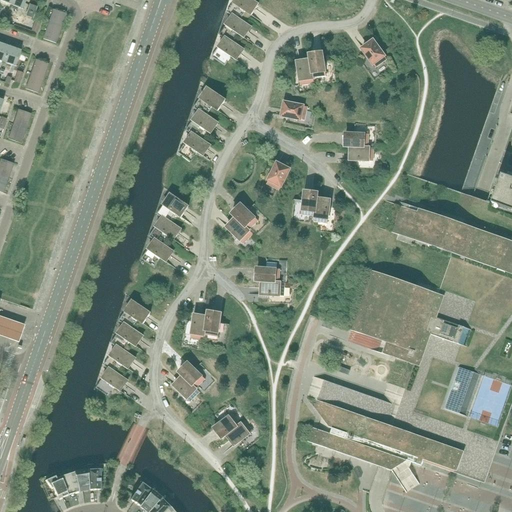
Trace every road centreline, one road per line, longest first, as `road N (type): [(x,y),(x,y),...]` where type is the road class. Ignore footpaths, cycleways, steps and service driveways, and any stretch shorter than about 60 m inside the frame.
road 1 (tertiary): [(32,368),(160,0)]
road 2 (residential): [(374,0),(358,22),(293,33),(283,42),(251,121)]
road 3 (residential): [(251,121),(223,161),(204,268)]
road 4 (residential): [(204,268),(161,340),(158,402)]
